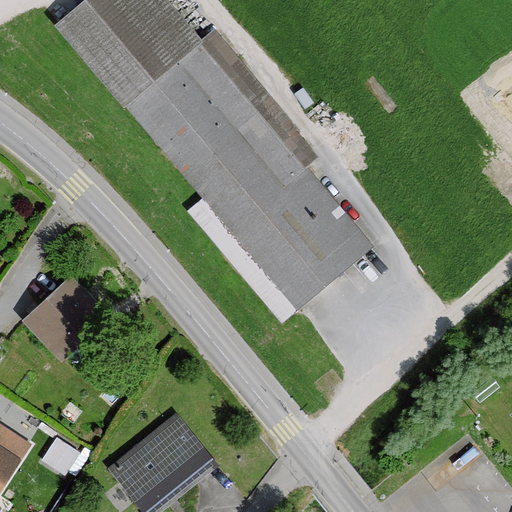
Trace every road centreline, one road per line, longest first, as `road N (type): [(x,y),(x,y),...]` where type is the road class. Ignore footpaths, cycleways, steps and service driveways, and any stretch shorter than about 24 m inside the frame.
road 1 (tertiary): [(0,121),(134,250),(302,449)]
road 2 (track): [(302,449),(511,264)]
